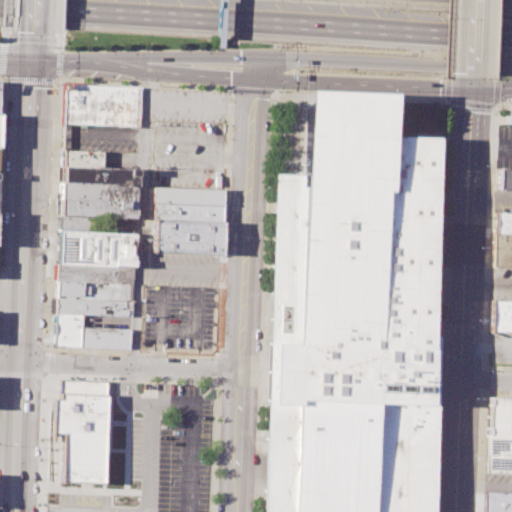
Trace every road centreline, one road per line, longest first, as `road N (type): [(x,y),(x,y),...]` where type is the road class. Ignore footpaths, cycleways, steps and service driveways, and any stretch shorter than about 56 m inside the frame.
road 1 (motorway): [(0,7),(511,33)]
road 2 (secondary): [(32,27),(13,511)]
road 3 (secondary): [(0,59),(470,91)]
road 4 (tertiary): [(256,81),(238,511)]
road 5 (motorway): [(90,60),(237,55),(511,64)]
road 6 (secondary): [(470,91),(456,511)]
road 7 (residential): [(0,363),(245,374)]
